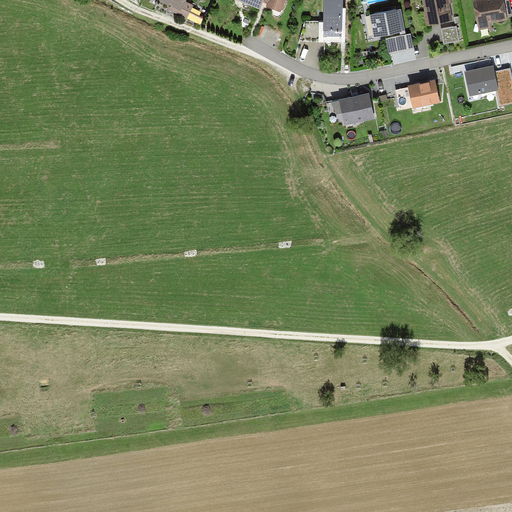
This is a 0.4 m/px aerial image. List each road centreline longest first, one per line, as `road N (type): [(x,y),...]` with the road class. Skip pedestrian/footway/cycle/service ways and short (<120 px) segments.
road 1 (track): [(0,319),(494,346)]
road 2 (residential): [(237,50),(246,40),(324,79),(349,79),(511,45)]
road 3 (track): [(290,81),(237,50),(113,0)]
